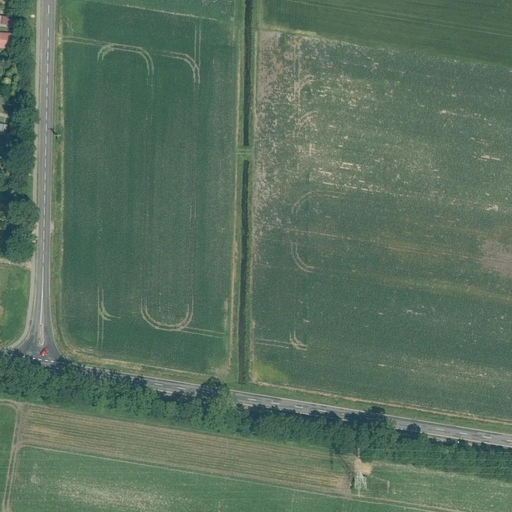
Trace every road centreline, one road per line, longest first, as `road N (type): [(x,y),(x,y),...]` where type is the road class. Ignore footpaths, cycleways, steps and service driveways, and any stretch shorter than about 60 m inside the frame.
road 1 (tertiary): [(39,366),(511,440)]
road 2 (tertiary): [(48,0),(39,366)]
